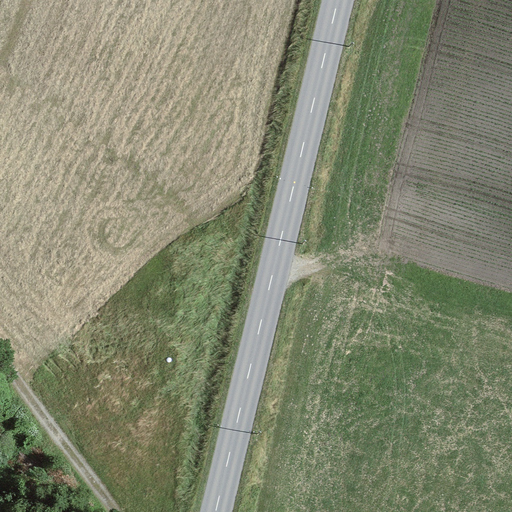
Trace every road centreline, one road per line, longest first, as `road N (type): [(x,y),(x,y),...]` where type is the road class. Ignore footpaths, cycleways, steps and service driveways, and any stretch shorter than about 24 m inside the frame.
road 1 (tertiary): [(337,0),(215,511)]
road 2 (track): [(0,357),(112,511)]
